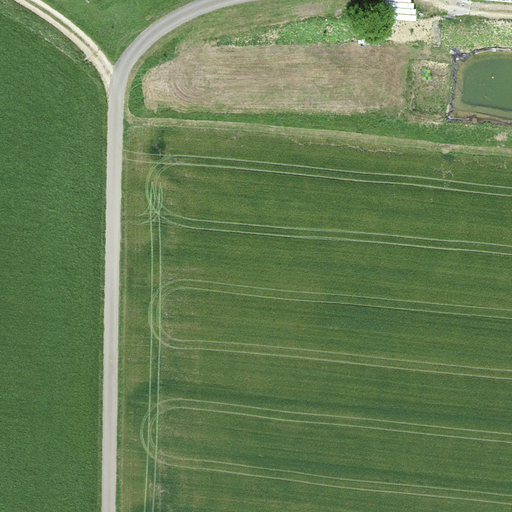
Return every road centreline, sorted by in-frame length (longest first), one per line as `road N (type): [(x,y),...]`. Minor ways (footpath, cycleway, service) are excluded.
road 1 (track): [(110,511),(113,102),(132,58),(180,19),(224,0)]
road 2 (track): [(113,102),(92,57),(19,0)]
